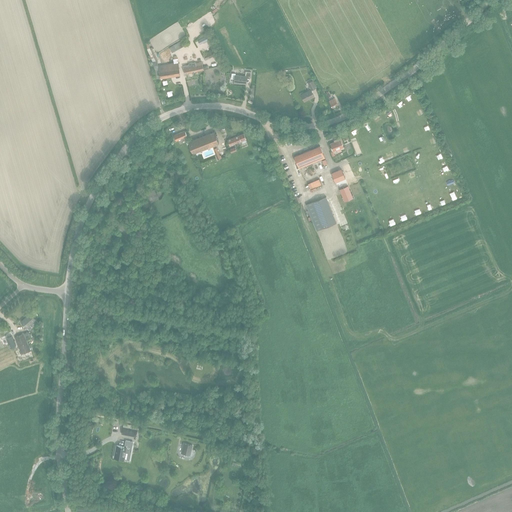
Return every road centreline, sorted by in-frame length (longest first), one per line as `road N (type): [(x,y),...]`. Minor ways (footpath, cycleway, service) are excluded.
road 1 (tertiary): [(68,292),(83,214),(118,159),(157,119),(216,106),(286,125),(334,121),(413,70),(491,0)]
road 2 (tertiary): [(68,511),(58,450),(68,292)]
